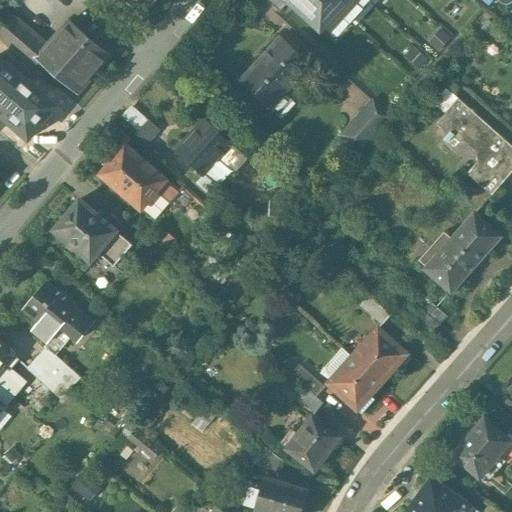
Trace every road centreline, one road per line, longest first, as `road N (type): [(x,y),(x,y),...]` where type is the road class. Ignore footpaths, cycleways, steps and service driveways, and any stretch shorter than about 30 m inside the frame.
road 1 (residential): [(348,511),(414,418),(511,311)]
road 2 (residential): [(0,229),(150,53)]
